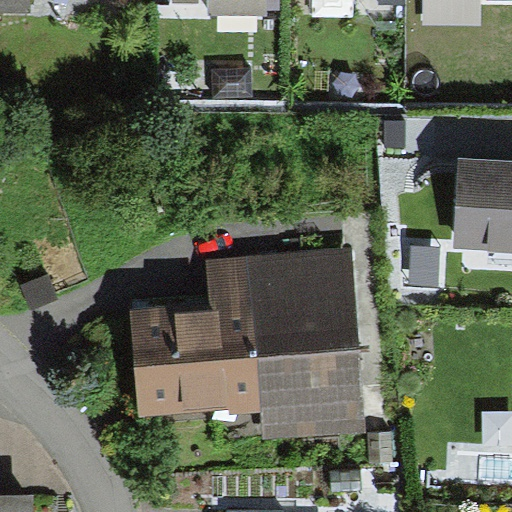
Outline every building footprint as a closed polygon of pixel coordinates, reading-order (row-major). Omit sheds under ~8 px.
[(0,0),(0,11),(29,12),(29,0),(0,0)] [(208,0),(208,16),(268,17),(268,0),(208,0)] [(405,121),(386,121),(386,148),(405,148),(405,121)] [(511,160),(457,158),(453,248),(511,250),(511,160)] [(212,291),(132,298),(142,413),(234,405),(235,412),(265,409),(267,438),(365,429),(350,249),(209,261),(212,291)] [(49,274),(23,284),(32,308),(58,298),(49,274)] [(0,511),(34,511),(34,495),(0,495),(0,511)]
